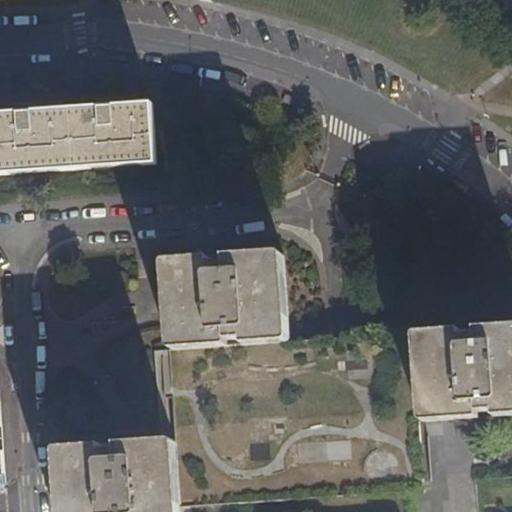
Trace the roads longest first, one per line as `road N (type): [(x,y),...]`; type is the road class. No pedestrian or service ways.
road 1 (residential): [(354,105),(252,60),(130,34),(81,31),(0,42)]
road 2 (residential): [(17,228),(326,207)]
road 3 (residential): [(44,511),(17,228)]
road 4 (residential): [(511,198),(444,150),(354,105)]
